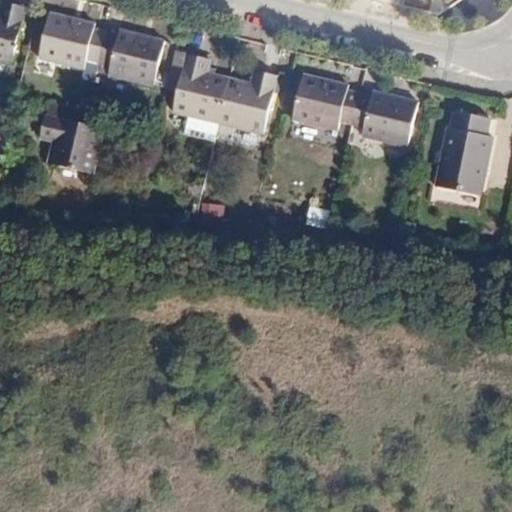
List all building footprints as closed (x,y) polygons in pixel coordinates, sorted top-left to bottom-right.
[(1,30),(0,29),(0,76),(15,81),(31,22),(3,15),(1,30)] [(93,47),(51,36),(39,80),(82,92),(84,83),(99,87),(107,56),(93,52),(93,47)] [(118,59),(107,56),(99,87),(109,90),(107,97),(154,109),(164,65),(119,53),(118,59)] [(212,77),(190,71),(175,128),(221,140),(233,95),(210,89),(212,77)] [(252,101),(233,95),(221,140),(262,151),(277,93),(255,87),(252,101)] [(352,104),(308,93),(297,137),(341,149),(343,140),(355,142),(363,110),(351,107),(352,104)] [(375,114),(363,110),(355,142),(365,145),(364,154),(408,165),(419,120),(376,110),(375,114)] [(434,202),(482,210),(496,118),(448,110),(434,202)] [(101,146),(42,131),(36,153),(52,158),(49,169),(92,182),(101,146)] [(92,182),(49,169),(43,192),(86,203),(92,182)] [(325,228),(329,212),(310,208),(306,224),(325,228)]
